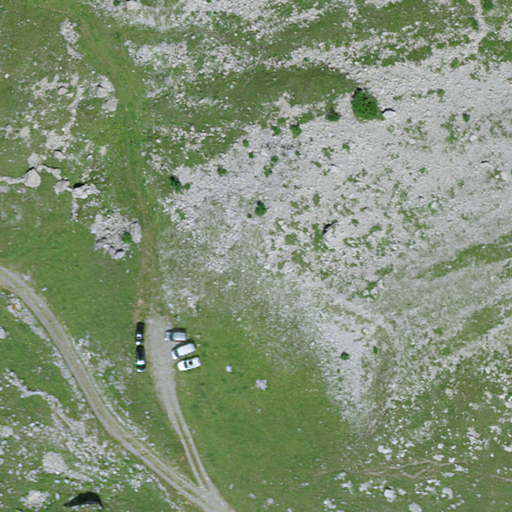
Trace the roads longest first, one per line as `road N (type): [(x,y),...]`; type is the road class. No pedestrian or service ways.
road 1 (track): [(0,272),(52,322),(117,431),(219,511)]
road 2 (track): [(166,345),(179,427),(220,511)]
